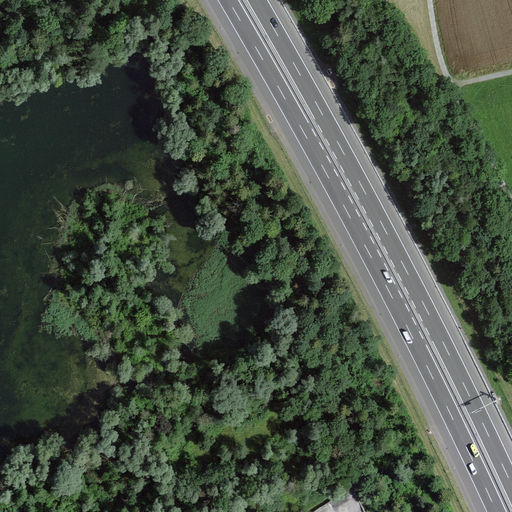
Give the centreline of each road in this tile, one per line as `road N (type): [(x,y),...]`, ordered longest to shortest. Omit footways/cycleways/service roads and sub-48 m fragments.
road 1 (motorway): [(228,0),(385,284),(496,511)]
road 2 (motorway): [(511,485),(365,192),(257,0)]
road 3 (track): [(428,0),(447,88),(511,206)]
